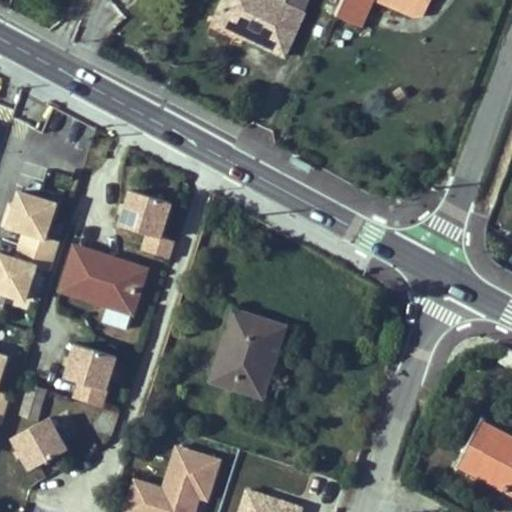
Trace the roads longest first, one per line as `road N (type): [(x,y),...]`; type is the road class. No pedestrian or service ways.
road 1 (secondary): [(427,266),(0,36)]
road 2 (tertiary): [(427,266),(511,51)]
road 3 (unclassified): [(368,471),(453,281)]
